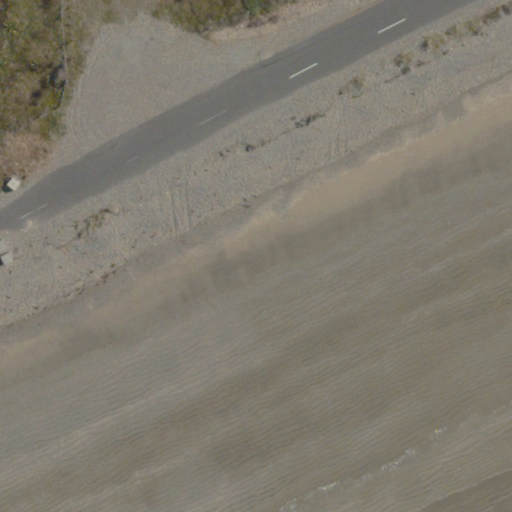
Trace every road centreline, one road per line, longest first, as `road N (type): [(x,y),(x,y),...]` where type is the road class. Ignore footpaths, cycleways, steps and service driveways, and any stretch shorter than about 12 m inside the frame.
road 1 (residential): [(0,226),(134,149),(437,0)]
road 2 (track): [(94,0),(102,85),(134,149)]
